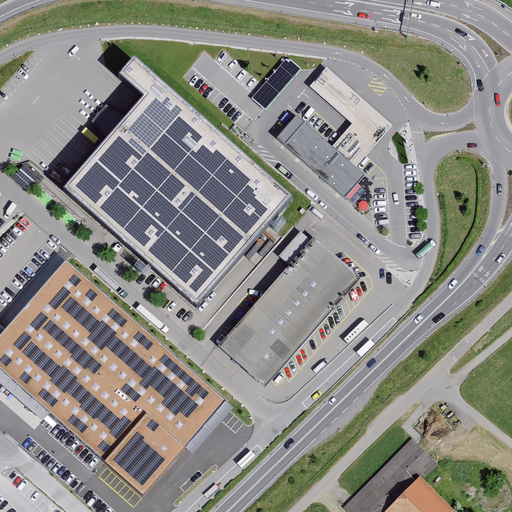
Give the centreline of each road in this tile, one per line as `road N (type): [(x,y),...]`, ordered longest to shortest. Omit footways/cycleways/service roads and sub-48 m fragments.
road 1 (unclassified): [(414,113),(380,71),(326,51),(131,30),(46,39),(0,59)]
road 2 (residential): [(0,181),(276,427)]
road 3 (trunk): [(477,265),(227,511)]
road 4 (unclassified): [(276,427),(419,285),(433,242),(426,160)]
road 5 (residential): [(511,299),(295,511)]
road 6 (unknown): [(387,276),(336,223),(316,215),(291,228),(203,331)]
road 7 (unknown): [(203,331),(260,383),(284,388),(387,276)]
road 8 (motorway): [(298,0),(442,26),(474,48),(496,86)]
road 9 (unclassified): [(184,511),(276,427)]
